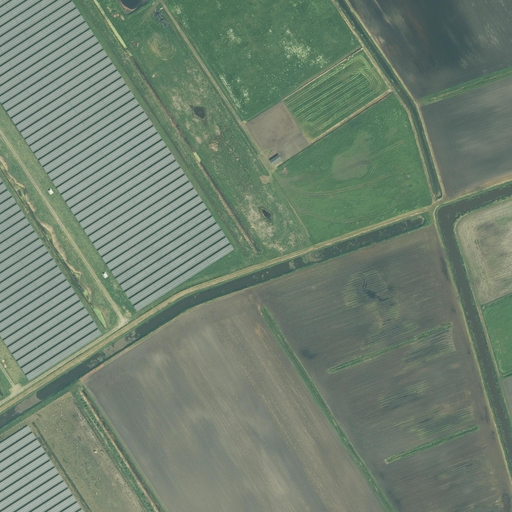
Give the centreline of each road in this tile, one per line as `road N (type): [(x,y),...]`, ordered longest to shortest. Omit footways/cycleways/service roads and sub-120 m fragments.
road 1 (track): [(511,491),(430,212),(435,203)]
road 2 (track): [(435,203),(408,110),(333,0)]
